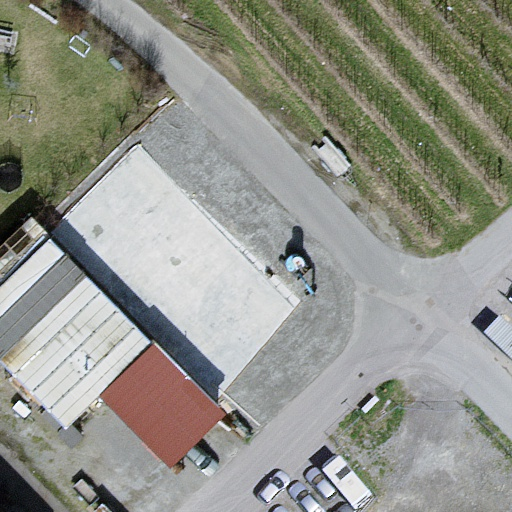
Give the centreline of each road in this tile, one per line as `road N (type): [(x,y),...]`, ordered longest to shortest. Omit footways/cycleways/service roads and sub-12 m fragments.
road 1 (unclassified): [(420,302),(106,0)]
road 2 (unclassified): [(420,302),(213,511)]
road 3 (unclassified): [(511,402),(420,302)]
road 4 (unclassified): [(420,302),(511,217)]
